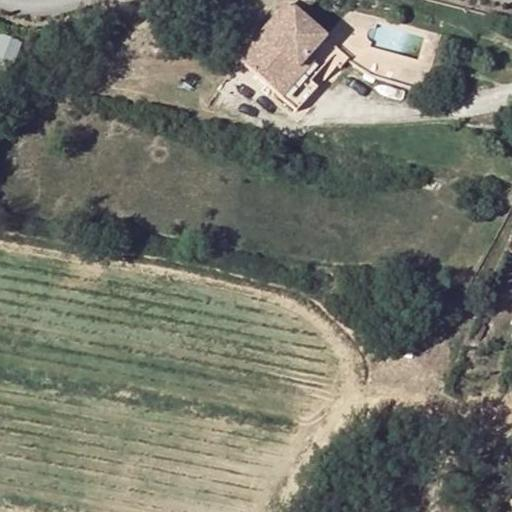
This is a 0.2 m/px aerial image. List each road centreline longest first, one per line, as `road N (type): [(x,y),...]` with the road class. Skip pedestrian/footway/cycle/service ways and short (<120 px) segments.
road 1 (track): [(0,243),(272,297),(316,319),(347,370),(342,407),(276,511)]
road 2 (track): [(412,511),(436,445),(433,410),(420,390),(395,376),(347,370)]
